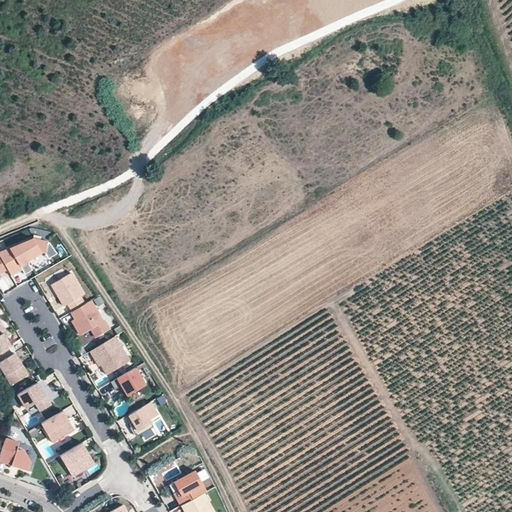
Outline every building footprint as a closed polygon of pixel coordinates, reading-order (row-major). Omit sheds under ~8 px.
[(0,256),(7,269),(11,276),(22,269),(23,271),(30,267),(29,264),(29,259),(40,252),(46,253),(55,248),(48,237),(30,233),(0,250),(0,256)] [(55,248),(46,253),(49,259),(58,254),(55,248)] [(84,294),(71,273),(52,284),(64,306),(68,304),(72,311),(85,304),(80,297),(84,294)] [(103,321),(91,300),(85,304),(72,311),(71,312),(75,319),(72,320),(80,335),(91,329),(96,337),(110,329),(104,320),(103,321)] [(6,332),(0,322),(0,351),(7,347),(10,345),(3,333),(6,332)] [(129,361),(115,336),(90,351),(95,358),(97,357),(101,365),(107,374),(129,361)] [(27,375),(14,353),(11,355),(7,347),(0,351),(0,366),(11,385),(27,375)] [(145,385),(135,368),(110,382),(114,390),(118,387),(121,386),(125,392),(127,396),(145,385)] [(48,406),(35,383),(15,395),(23,410),(32,404),(38,413),(48,406)] [(158,415),(150,402),(129,415),(133,422),(130,424),(137,436),(153,426),(149,420),(158,415)] [(74,429),(63,410),(41,423),(52,442),(74,429)] [(30,462),(22,447),(17,446),(19,442),(5,438),(0,454),(0,461),(27,470),(30,462)] [(94,463),(82,442),(59,455),(72,476),(94,463)] [(202,483),(195,470),(169,485),(174,493),(176,492),(179,497),(177,498),(181,505),(204,493),(206,492),(201,484),(202,483)] [(213,511),(204,493),(181,505),(185,511),(213,511)]
